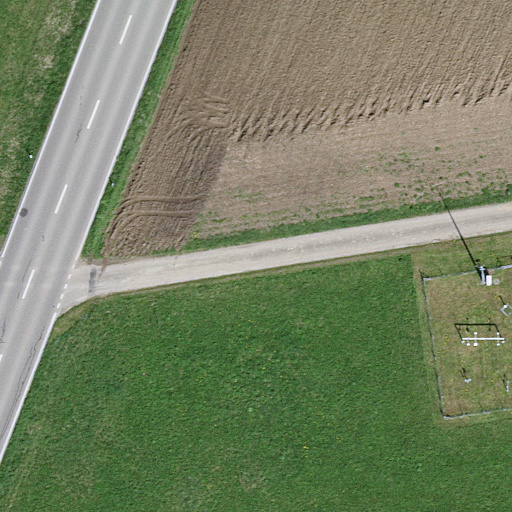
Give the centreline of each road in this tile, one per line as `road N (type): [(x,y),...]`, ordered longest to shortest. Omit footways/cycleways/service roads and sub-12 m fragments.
road 1 (track): [(511,220),(243,262),(0,280)]
road 2 (primary): [(0,364),(138,0)]
